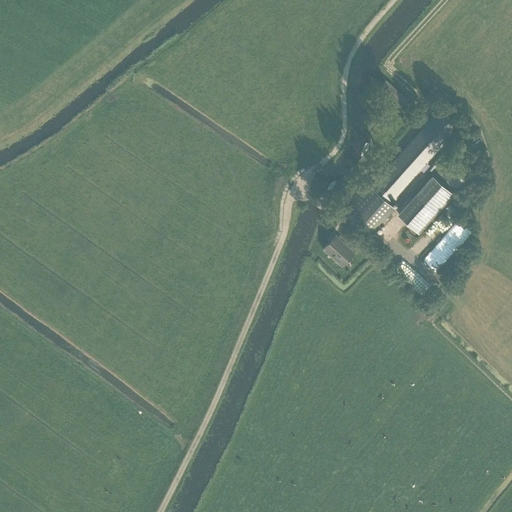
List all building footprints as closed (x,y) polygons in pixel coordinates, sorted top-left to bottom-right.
[(408,99),(385,79),(379,86),(401,106),(408,99)] [(390,203),(459,125),(440,108),(371,186),(366,182),(366,181),(342,208),(371,233),(394,207),(390,203)] [(472,176),(472,173),(472,170),(471,167),(470,165),(468,163),(466,161),(463,160),(461,159),(458,158),(455,159),(452,160),(450,161),(448,163),(446,165),(445,167),(444,170),(444,173),(444,176),(445,178),(446,181),(448,183),(450,185),(452,186),(455,187),(458,187),(461,187),(463,186),(466,185),(468,183),(470,181),(471,178),(472,176)] [(397,214),(400,216),(419,234),(432,219),(454,195),(432,175),(397,214)] [(341,266),(354,252),(347,246),(345,248),(333,236),(322,248),(341,266)] [(383,257),(387,252),(380,246),(376,250),(383,257)] [(408,270),(406,279),(413,280),(412,287),(421,288),(424,273),(408,270)]
